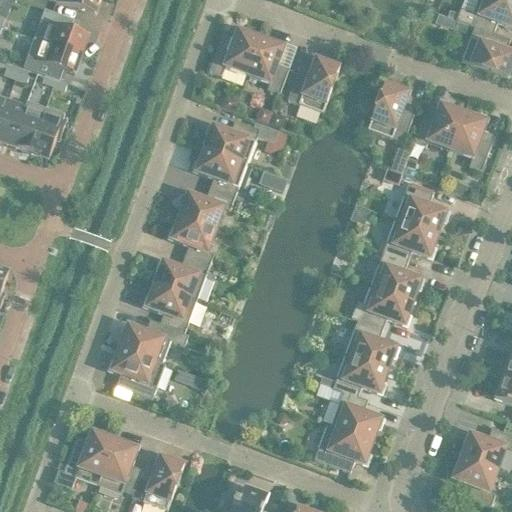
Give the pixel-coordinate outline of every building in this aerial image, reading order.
[(101,0),(48,0),(48,2),(95,18),(101,0)] [(456,24),(473,31),(474,29),(493,37),(497,26),(511,32),(511,5),(497,0),(478,0),(473,16),(460,11),(456,24)] [(40,23),(34,42),(81,58),(87,39),(75,35),(70,33),(73,23),(44,12),(40,23)] [(449,14),(447,20),(455,23),(457,17),(449,14)] [(438,18),(435,26),(452,33),(456,24),(438,18)] [(510,43),(493,37),(474,29),(473,31),(461,65),(507,82),(511,68),(511,56),(506,54),(510,43)] [(224,70),(247,79),(260,41),(248,37),(248,34),(238,30),(233,43),(222,39),(209,75),(221,79),(224,70)] [(273,46),(260,41),(247,79),(269,87),(267,92),(279,97),(288,72),(277,68),(285,48),(274,44),(273,46)] [(27,61),(23,71),(44,79),(55,83),(59,84),(60,82),(63,73),(66,75),(74,77),(81,58),(34,42),(27,61)] [(287,104),(322,117),(339,71),(326,65),(326,63),(316,59),(311,72),(300,68),(287,104)] [(3,79),(15,83),(17,75),(6,71),(3,79)] [(17,75),(15,83),(25,87),(28,80),(17,75)] [(41,86),(53,90),(55,83),(44,79),(41,86)] [(55,83),(53,90),(64,94),(67,87),(55,83)] [(384,87),(367,133),(403,146),(416,111),(405,106),(409,94),(399,90),(398,92),(384,87)] [(224,99),(220,111),(233,115),(237,103),(224,99)] [(0,123),(0,145),(11,149),(25,110),(7,104),(0,123)] [(11,149),(29,156),(45,111),(27,104),(25,110),(11,149)] [(427,145),(449,153),(463,116),(450,111),(451,109),(440,105),(433,126),(422,121),(413,146),(425,151),(427,145)] [(259,110),(255,122),(268,127),(273,115),(259,110)] [(45,111),(29,156),(48,163),(56,142),(59,143),(66,124),(62,123),(64,118),(45,111)] [(273,115),(268,127),(282,132),(286,120),(273,115)] [(476,121),(463,116),(449,153),(472,162),(468,171),(481,175),(494,139),(483,135),(487,123),(477,119),(476,121)] [(208,139),(203,152),(246,168),(256,141),(273,147),(278,135),(255,126),(253,131),(234,124),(230,135),(210,128),(206,138),(208,139)] [(213,182),(209,193),(234,202),(246,168),(203,152),(199,165),(196,164),(193,175),(213,182)] [(390,173),(401,177),(409,156),(398,152),(390,173)] [(263,175),(259,187),(283,195),(287,184),(263,175)] [(395,223),(400,225),(437,239),(442,226),(444,226),(448,216),(428,209),(432,197),(408,188),(395,223)] [(230,213),(234,202),(209,193),(205,203),(185,195),(181,206),(183,207),(178,220),(216,233),(224,211),(230,213)] [(356,208),(350,223),(364,229),(370,213),(356,208)] [(207,256),(216,233),(178,220),(174,232),(172,232),(168,242),(188,250),(184,260),(209,270),(213,258),(207,256)] [(395,223),(382,257),(407,266),(411,255),(431,263),(435,252),(433,252),(437,239),(400,225),(395,223)] [(382,257),(370,290),(413,306),(417,293),(420,294),(423,284),(403,276),(407,266),(382,257)] [(204,281),(209,270),(184,260),(180,271),(160,263),(156,274),(158,275),(153,288),(191,302),(199,279),(204,281)] [(8,276),(0,273),(0,309),(4,298),(1,297),(8,276)] [(196,304),(191,302),(153,288),(149,301),(146,300),(142,310),(163,318),(159,327),(149,323),(149,324),(184,337),(196,304)] [(408,319),(413,306),(370,290),(363,308),(356,306),(350,322),(357,324),(382,334),(386,323),(406,330),(410,320),(408,319)] [(123,339),(118,351),(161,367),(173,335),(183,339),(184,337),(149,324),(145,335),(125,327),(121,338),(123,339)] [(378,344),(382,334),(357,324),(345,358),(387,374),(392,361),(394,362),(398,352),(378,344)] [(165,369),(161,367),(118,351),(114,364),(111,364),(107,374),(120,379),(116,390),(152,403),(165,369)] [(383,387),(387,374),(345,358),(335,384),(335,386),(334,386),(334,388),(333,388),(332,392),(366,405),(367,404),(356,400),(360,390),(381,398),(385,388),(383,387)] [(511,360),(510,360),(502,380),(511,383),(511,360)] [(319,388),(317,396),(317,398),(318,399),(320,399),(320,400),(321,400),(323,401),(324,401),(325,401),(325,402),(331,404),(335,406),(338,407),(342,397),(332,393),(332,392),(333,388),(334,388),(334,386),(335,386),(335,384),(333,383),(332,383),(329,382),(327,381),(326,381),(323,380),(322,380),(321,381),(321,383),(320,384),(320,385),(319,386),(319,388)] [(511,383),(502,380),(494,402),(511,408),(511,383)] [(362,415),(366,405),(332,392),(332,393),(342,397),(338,407),(330,430),(373,446),(377,433),(380,433),(384,423),(362,415)] [(373,446),(330,430),(327,428),(314,463),(350,476),(354,465),(366,470),(370,459),(368,458),(373,446)] [(76,440),(63,476),(56,474),(52,486),(70,492),(75,481),(97,489),(114,443),(102,438),(102,436),(92,432),(87,445),(76,440)] [(465,447),(460,460),(497,474),(506,451),(511,454),(511,451),(511,439),(491,432),(487,443),(467,436),(463,446),(465,447)] [(131,502),(132,502),(146,466),(144,466),(141,473),(131,470),(139,449),(128,445),(127,448),(114,443),(97,489),(121,498),(122,494),(132,498),(131,502)] [(156,470),(146,466),(132,502),(159,511),(167,511),(184,469),(170,463),(171,461),(160,457),(156,470)] [(489,496),(497,474),(460,460),(455,473),(453,472),(449,483),(470,490),(465,501),(490,511),(495,498),(489,496)] [(232,495),(226,511),(262,511),(268,497),(259,494),(258,496),(244,491),(241,498),(232,495)]
